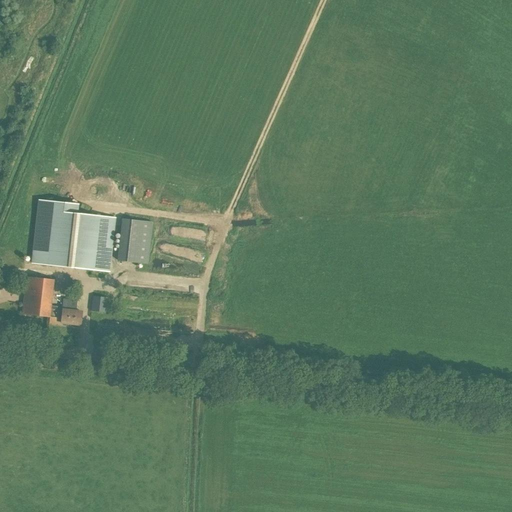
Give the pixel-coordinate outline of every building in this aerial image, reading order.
[(37,200),(31,264),(66,267),(107,271),(114,218),(69,213),(70,203),(37,200)] [(148,264),(153,222),(122,219),(117,261),(148,264)] [(49,317),(51,306),(54,280),(27,277),(22,314),(49,317)] [(106,313),(108,298),(93,296),(91,311),(106,313)] [(51,306),(49,317),(61,318),(61,323),(80,325),(82,312),(62,309),(62,310),(57,310),(57,306),(51,306)]
